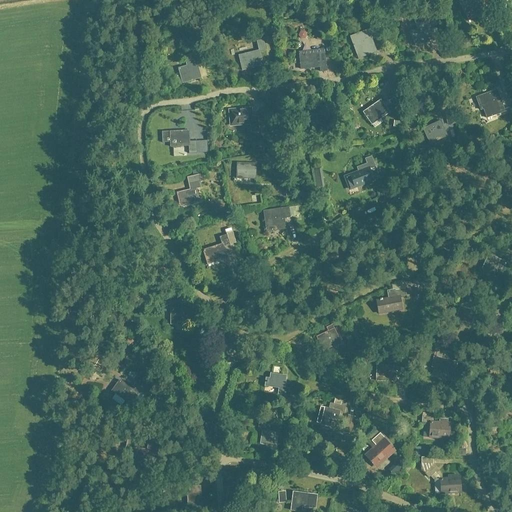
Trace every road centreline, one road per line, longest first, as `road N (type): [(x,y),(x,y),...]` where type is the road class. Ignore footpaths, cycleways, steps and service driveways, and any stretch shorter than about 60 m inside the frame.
road 1 (track): [(511,51),(149,108),(140,138),(150,207),(182,271),(210,301)]
road 2 (track): [(210,301),(443,166)]
road 3 (track): [(492,511),(474,466),(468,410),(483,348),(511,297)]
road 4 (track): [(217,457),(355,484),(428,511)]
road 5 (track): [(232,354),(274,343),(398,278)]
road 6 (track): [(210,301),(232,354),(215,420),(217,457)]
road 7 (track): [(468,410),(317,386)]
